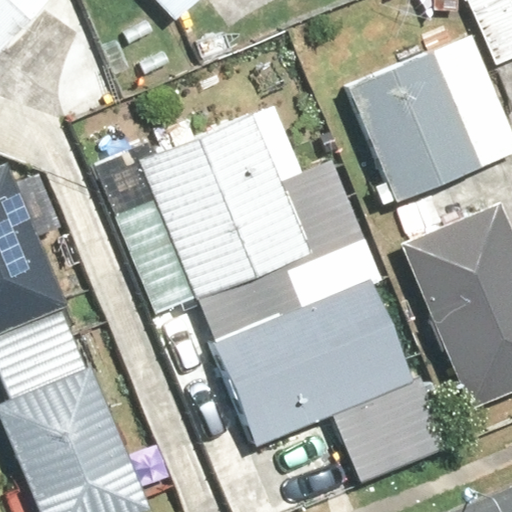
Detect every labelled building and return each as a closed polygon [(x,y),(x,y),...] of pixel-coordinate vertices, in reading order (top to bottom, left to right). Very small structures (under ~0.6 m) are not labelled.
[(0,0),(0,39),(39,0),(0,0)] [(148,0),(169,20),(189,0),(148,0)] [(511,8),(508,0),(451,0),(480,63),(511,48),(511,8)] [(454,35),(336,87),(387,201),(505,148),(454,35)] [(239,117),(129,161),(183,293),(293,249),(239,117)] [(0,180),(0,397),(0,398),(0,397),(0,451),(25,511),(133,511),(140,509),(80,367),(76,368),(51,310),(55,309),(0,180)] [(511,259),(486,199),(387,241),(459,409),(511,386),(511,259)] [(245,447),(402,381),(357,275),(200,341),(245,447)]
